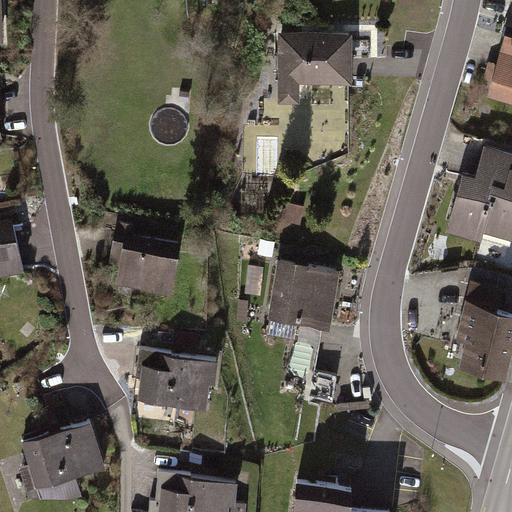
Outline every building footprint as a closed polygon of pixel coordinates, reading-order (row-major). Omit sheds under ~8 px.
[(500,36),(496,49),(511,53),(511,25),(511,31),(500,36)] [(348,30),(276,30),(275,80),(348,80),(348,30)] [(511,53),(496,49),(485,88),(511,95),(511,53)] [(488,180),(476,226),(509,235),(511,221),(511,165),(507,164),(510,152),(480,144),(476,160),(505,168),(501,183),(488,180)] [(457,170),(443,224),(475,233),(476,226),(488,180),(501,183),(505,168),(476,160),(473,174),(457,170)] [(0,271),(21,267),(9,215),(0,216),(0,271)] [(168,289),(177,238),(129,231),(131,222),(114,219),(108,260),(117,261),(114,280),(168,289)] [(336,266),(275,257),(266,314),(327,323),(336,266)] [(251,293),(267,293),(267,265),(252,264),(251,293)] [(498,285),(467,278),(454,335),(463,337),(457,363),(501,373),(511,327),(511,309),(493,305),(498,285)] [(216,357),(136,348),(134,374),(139,374),(137,397),(204,404),(207,379),(213,379),(216,357)] [(88,417),(19,438),(36,494),(74,495),(68,474),(102,464),(88,417)] [(233,478),(156,471),(151,511),(242,511),(243,502),(231,501),(233,478)] [(350,483),(295,478),(291,511),(385,511),(386,509),(348,506),(350,483)]
